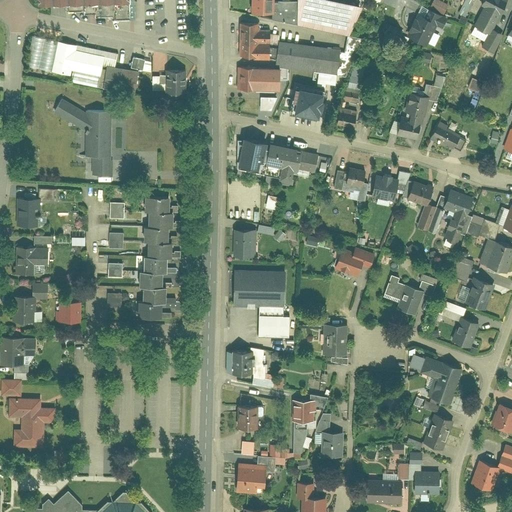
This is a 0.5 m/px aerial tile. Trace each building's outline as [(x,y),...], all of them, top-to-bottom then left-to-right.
[(37,0),(38,5),(65,4),(65,11),(94,10),(95,17),(112,16),(112,20),(130,19),(128,0),(37,0)] [(273,0),(252,0),(252,15),(262,15),(273,15),(273,3),(273,0)] [(297,0),(297,3),(273,3),(273,15),(262,15),(262,19),(272,21),(350,37),(363,8),(321,0),(297,0)] [(473,1),(470,0),(464,0),(458,15),(465,18),(473,1)] [(507,2),(503,0),(483,0),(481,6),(486,9),(476,29),(491,36),(493,32),(507,2)] [(417,12),(407,35),(426,44),(436,21),(417,12)] [(258,25),(240,26),(241,62),(269,62),(269,36),(269,32),(258,32),(258,25)] [(493,32),(491,36),(484,50),(491,54),(500,36),(493,32)] [(269,36),(269,62),(276,62),(275,68),(337,77),(340,53),(279,43),(280,37),(269,36)] [(57,42),(52,71),(104,80),(102,90),(136,96),(143,57),(132,55),(130,69),(103,65),(105,55),(76,50),(77,46),(57,42)] [(254,67),(238,67),(237,94),(253,95),(253,72),(254,67)] [(169,95),(188,94),(187,69),(168,70),(169,95)] [(279,72),(253,72),(253,95),(279,95),(279,72)] [(436,105),(446,76),(437,74),(434,86),(428,86),(425,97),(429,99),(428,103),(436,105)] [(325,90),(295,84),(289,113),(319,119),(325,90)] [(346,88),(343,99),(357,103),(360,91),(346,88)] [(429,99),(425,97),(411,93),(398,137),(416,142),(428,103),(429,99)] [(63,96),(53,111),(86,134),(86,155),(94,155),(93,175),(112,175),(112,109),(87,109),(87,112),(63,96)] [(357,113),(339,110),(337,124),(355,127),(357,113)] [(440,121),(438,125),(431,140),(455,151),(462,137),(449,130),(451,126),(440,121)] [(267,137),(244,132),(239,161),(236,172),(247,174),(249,167),(260,169),(267,137)] [(267,137),(260,169),(293,176),(294,169),(314,173),(319,151),(302,147),(302,145),(267,137)] [(365,168),(348,166),(346,165),(344,176),(335,175),(333,186),(353,189),(353,187),(358,187),(356,200),(365,201),(368,180),(363,179),(365,168)] [(384,169),(384,171),(375,171),(371,193),(394,197),(396,187),(404,188),(408,176),(411,170),(398,167),(397,176),(391,175),(392,170),(384,169)] [(408,176),(404,188),(403,193),(426,200),(432,183),(408,176)] [(254,189),(257,189),(257,192),(274,195),(276,186),(255,181),(254,189)] [(473,194),(449,186),(443,204),(454,208),(452,214),(449,213),(446,225),(448,226),(445,236),(458,240),(461,230),(466,232),(471,213),(467,212),(473,194)] [(254,189),(239,189),(238,212),(256,213),(257,192),(257,189),(254,189)] [(173,197),(147,196),(147,208),(151,208),(150,225),(146,225),(145,240),(152,240),(151,255),(147,255),(146,269),(144,269),(143,284),(143,300),(142,315),(166,316),(167,301),(174,301),(175,286),(167,286),(168,271),(175,271),(176,255),(177,240),(171,239),(172,225),(177,226),(178,210),(172,209),(173,197)] [(39,200),(18,199),(17,225),(37,226),(39,200)] [(437,203),(426,200),(418,225),(427,227),(437,203)] [(511,201),(503,225),(511,227),(511,201)] [(109,217),(122,217),(122,203),(109,202),(109,217)] [(437,203),(427,227),(437,231),(445,206),(437,203)] [(500,221),(473,212),(471,219),(482,222),(479,232),(489,235),(494,237),(500,221)] [(259,222),(257,229),(273,232),(275,225),(259,222)] [(256,226),(235,225),(234,255),(256,255),(256,229),(256,226)] [(285,232),(279,227),(273,235),(279,239),(285,232)] [(111,247),(124,247),(124,233),(111,233),(111,247)] [(511,243),(494,237),(489,235),(480,262),(506,271),(511,252),(511,243)] [(50,245),(15,245),(15,275),(35,275),(35,265),(50,265),(50,245)] [(352,251),(363,255),(360,262),(370,265),(374,251),(354,245),(352,251)] [(352,251),(339,247),(333,265),(357,272),(360,262),(363,255),(352,251)] [(474,259),(460,254),(453,273),(467,278),(474,259)] [(109,276),(123,276),(123,262),(109,262),(109,276)] [(286,268),(233,267),(233,303),(233,305),(258,305),(258,311),(283,312),(284,302),(286,268)] [(399,274),(391,271),(384,292),(399,296),(396,305),(416,312),(423,291),(432,294),(438,275),(420,270),(415,283),(398,278),(399,274)] [(474,275),(466,301),(486,307),(494,281),(474,275)] [(13,297),(14,319),(33,319),(32,300),(49,300),(49,286),(35,286),(35,297),(13,297)] [(108,306),(121,306),(121,292),(108,292),(108,306)] [(440,296),(434,316),(442,319),(444,313),(461,319),(463,313),(466,305),(440,296)] [(55,309),(55,319),(81,319),(81,301),(62,301),(62,309),(55,309)] [(480,319),(463,313),(461,319),(454,339),(471,345),(480,319)] [(324,321),(324,351),(346,352),(347,322),(330,321),(324,321)] [(34,336),(1,336),(1,363),(24,363),(24,354),(34,354),(34,336)] [(250,344),(250,346),(250,370),(251,371),(251,383),(282,388),(283,377),(274,377),(274,374),(272,374),(272,372),(265,371),(265,358),(263,358),(263,346),(250,344)] [(226,347),(226,370),(250,370),(250,346),(226,347)] [(437,375),(430,394),(450,401),(463,366),(416,349),(411,363),(421,367),(420,369),(437,375)] [(21,382),(4,382),(4,396),(10,396),(10,416),(25,416),(25,428),(13,428),(13,449),(45,449),(45,425),(57,425),(57,407),(43,407),(43,398),(21,398),(21,382)] [(311,396),(293,395),(293,406),(293,419),(293,431),(293,442),(293,449),(302,449),(307,433),(307,418),(312,418),(311,408),(316,409),(316,403),(324,405),(327,395),(310,390),(311,396)] [(439,403),(425,398),(423,404),(437,409),(439,403)] [(511,402),(501,399),(493,421),(511,427),(511,424),(511,402)] [(258,401),(238,401),(237,426),(257,426),(258,401)] [(322,428),(322,452),(343,453),(343,428),(330,427),(331,411),(323,410),(316,428),(322,428)] [(436,410),(425,442),(441,448),(452,416),(436,410)] [(422,440),(408,435),(406,443),(420,447),(422,440)] [(254,439),(241,438),(241,451),(254,452),(254,439)] [(280,442),(270,442),(270,454),(275,455),(280,455),(280,446),(280,442)] [(481,456),(471,483),(493,490),(500,469),(511,473),(511,444),(503,442),(496,462),(481,456)] [(403,443),(393,444),(393,451),(403,451),(403,443)] [(289,446),(280,446),(280,455),(285,456),(292,456),(293,450),(289,450),(289,446)] [(408,460),(408,478),(414,478),(414,468),(417,468),(417,461),(422,461),(422,450),(409,450),(409,460),(408,460)] [(257,461),(266,462),(266,469),(275,469),(275,462),(285,463),(285,456),(280,455),(275,455),(270,454),(258,453),(257,461)] [(257,461),(237,460),(235,488),(256,490),(257,481),(265,482),(266,469),(266,462),(257,461)] [(397,478),(401,478),(408,478),(408,460),(397,460),(397,471),(397,478)] [(417,468),(414,468),(414,478),(414,491),(423,490),(423,498),(429,498),(429,490),(439,490),(438,468),(417,468)] [(367,476),(367,499),(401,499),(401,478),(397,478),(397,471),(382,471),(382,476),(367,476)] [(301,511),(327,511),(328,498),(314,497),(314,484),(295,483),(294,499),(301,499),(301,511)] [(88,511),(96,506),(76,506),(77,500),(63,485),(48,499),(43,493),(37,499),(37,503),(23,504),(22,511),(88,511)] [(88,511),(145,511),(119,485),(96,506),(88,511)]
